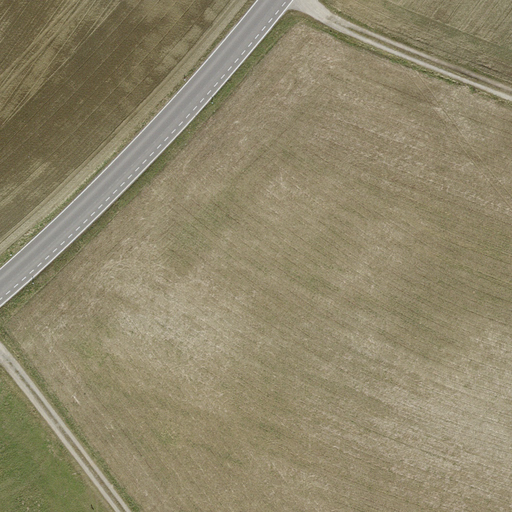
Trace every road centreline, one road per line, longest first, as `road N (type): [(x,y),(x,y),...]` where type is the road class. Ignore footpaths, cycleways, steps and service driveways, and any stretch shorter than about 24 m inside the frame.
road 1 (tertiary): [(0,300),(277,0)]
road 2 (track): [(305,0),(329,18),(511,89)]
road 3 (track): [(0,351),(125,511)]
